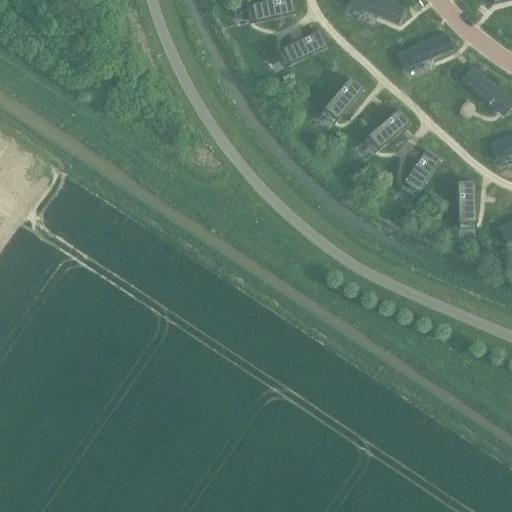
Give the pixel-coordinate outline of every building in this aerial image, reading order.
[(290,0),(280,0),(250,7),(254,24),(294,15),(290,0)] [(380,0),(349,0),(347,6),(398,26),(404,9),(380,0)] [(318,33),(281,51),(289,67),(326,49),(318,33)] [(447,35),(396,55),(403,71),(453,51),(447,35)] [(472,68),(460,82),(496,114),(508,100),(472,68)] [(349,79),(323,111),(336,122),(363,90),(349,79)] [(397,111),(366,138),(378,152),(409,125),(397,111)] [(511,137),(489,144),(495,161),(511,155),(511,137)] [(426,151),(402,185),(417,194),(440,161),(426,151)] [(474,184),(456,184),(457,225),(475,224),(474,184)] [(511,221),(498,229),(505,245),(511,241),(511,221)]
